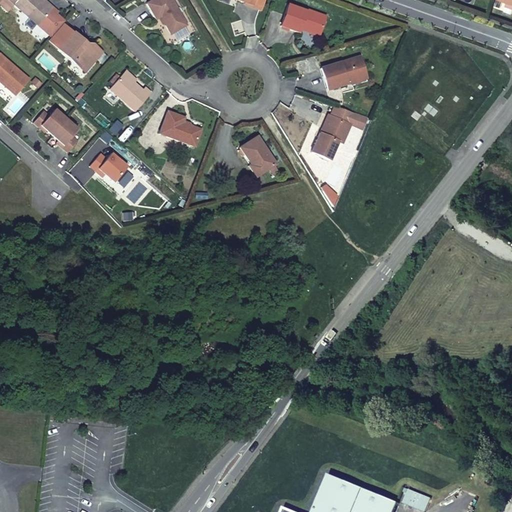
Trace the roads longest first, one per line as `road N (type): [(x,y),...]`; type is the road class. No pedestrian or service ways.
road 1 (tertiary): [(198,511),(511,102)]
road 2 (residential): [(217,90),(180,85),(85,0)]
road 3 (residential): [(217,90),(226,106),(243,113),(271,93),(270,75),(258,62),(240,58),(220,73)]
road 4 (residential): [(511,43),(394,0)]
